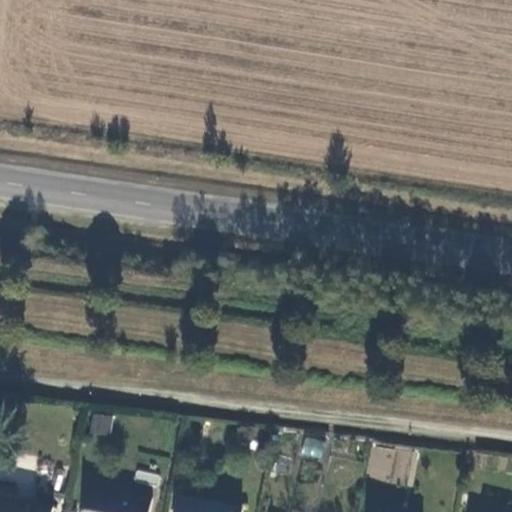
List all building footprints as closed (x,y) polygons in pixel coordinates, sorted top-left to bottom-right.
[(93,412),(88,431),(108,436),(113,417),(93,412)] [(300,454),(320,459),(325,441),(305,436),(300,454)] [(368,481),(412,483),(413,447),(369,446),(368,481)] [(150,511),(153,499),(89,486),(83,511),(150,511)] [(0,511),(53,511),(54,507),(0,495),(0,511)] [(184,496),(180,511),(241,511),(243,508),(184,496)]
